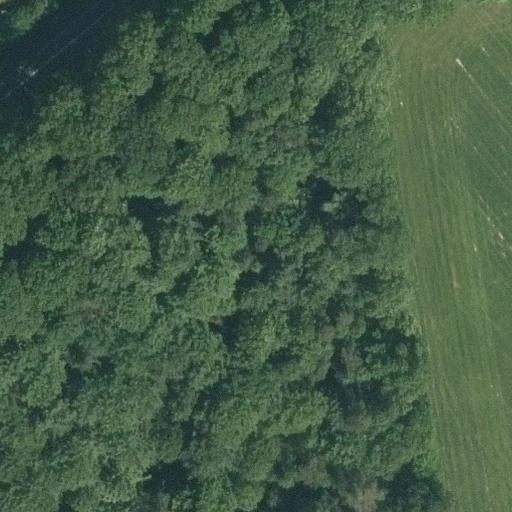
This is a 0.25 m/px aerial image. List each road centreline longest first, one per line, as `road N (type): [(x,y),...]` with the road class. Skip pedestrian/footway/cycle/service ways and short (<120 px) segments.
road 1 (unclassified): [(0,223),(220,0)]
road 2 (secondary): [(0,83),(106,0)]
